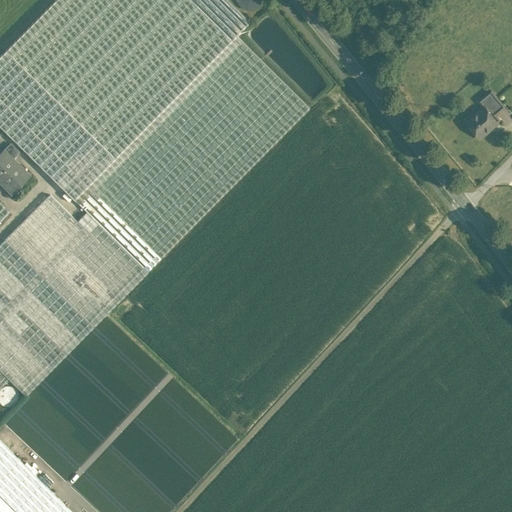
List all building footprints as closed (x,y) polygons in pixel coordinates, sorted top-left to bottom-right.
[(225,0),(149,0),(97,53),(153,108),(243,17),(225,0)] [(238,0),(248,12),(261,0),(238,0)] [(236,35),(74,199),(86,211),(147,272),(309,108),(236,35)] [(93,49),(48,95),(111,158),(157,112),(153,108),(97,53),(93,49)] [(503,104),(491,90),(478,101),(484,107),(497,122),(500,120),(493,112),(503,104)] [(484,107),(466,122),(480,139),(489,131),(488,130),(497,122),(484,107)] [(10,143),(3,150),(9,156),(9,155),(12,158),(19,152),(10,143)] [(9,156),(3,150),(0,153),(0,174),(15,189),(29,175),(12,158),(9,155),(9,156)] [(50,194),(0,244),(0,386),(8,378),(25,396),(147,272),(86,211),(77,221),(50,194)] [(0,201),(0,219),(9,210),(0,201)] [(0,396),(7,404),(18,394),(7,383),(0,389),(0,396)] [(71,486),(98,511),(169,511),(217,461),(213,457),(214,454),(209,452),(207,457),(201,455),(199,453),(193,451),(188,456),(199,466),(178,458),(164,445),(180,451),(183,441),(166,435),(179,446),(176,449),(151,439),(141,430),(139,435),(132,432),(139,439),(127,434),(123,430),(71,486)] [(72,511),(0,440),(0,511),(72,511)]
